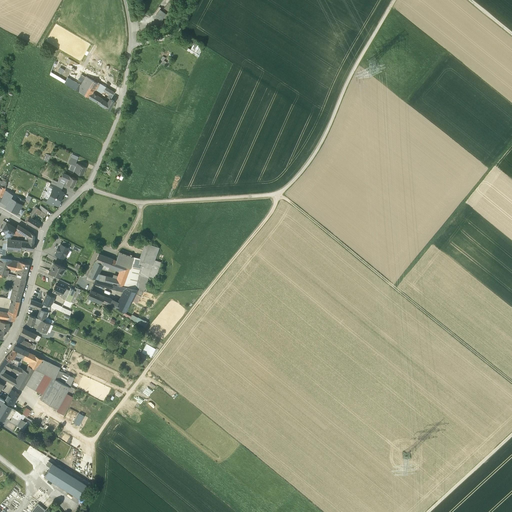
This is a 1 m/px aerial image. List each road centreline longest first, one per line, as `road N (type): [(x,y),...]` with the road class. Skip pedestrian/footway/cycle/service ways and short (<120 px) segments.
road 1 (track): [(393,0),(316,153),(282,191),(141,203)]
road 2 (track): [(277,193),(262,224),(94,439)]
road 3 (track): [(277,193),(511,383)]
road 4 (track): [(125,0),(130,46),(175,36),(197,0)]
road 5 (residential): [(0,357),(18,324),(41,235)]
road 6 (unclassified): [(130,46),(122,102),(98,163)]
